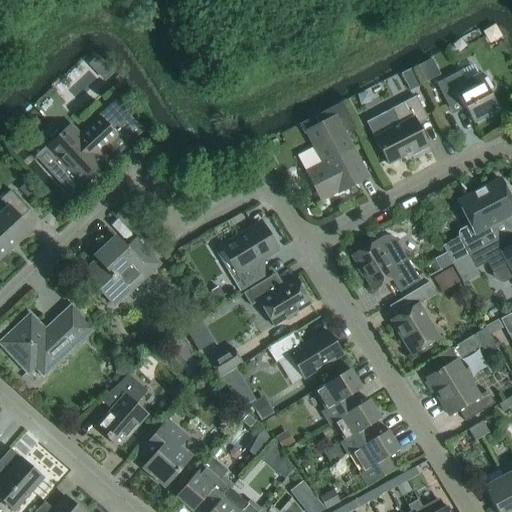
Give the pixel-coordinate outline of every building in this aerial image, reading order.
[(480,74),(479,74),(474,64),(460,71),(460,70),(436,83),(453,114),(465,107),(473,122),(499,109),(489,91),(494,88),(487,76),(482,78),(480,74)] [(416,96),(392,108),(366,122),(388,164),(412,152),(413,154),(429,146),(417,124),(428,119),(416,96)] [(71,125),(47,147),(57,158),(46,168),(61,184),(72,174),(82,185),(106,163),(96,152),(102,146),(103,148),(133,121),(116,102),(80,134),(71,125)] [(323,163),(306,172),(321,200),(338,191),(339,193),(368,177),(344,131),(336,116),(307,132),(314,146),(323,163)] [(493,224),(510,215),(511,213),(511,200),(500,178),(458,201),(472,229),(463,234),(461,239),(469,254),(500,237),(493,224)] [(7,206),(0,212),(0,259),(31,230),(21,218),(29,210),(10,189),(1,198),(7,206)] [(240,290),(263,276),(255,263),(278,249),(265,228),(255,226),(224,244),(237,265),(228,270),(240,290)] [(511,245),(509,247),(503,235),(500,237),(469,254),(476,267),(487,261),(493,272),(491,273),(495,279),(503,282),(511,276),(511,245)] [(159,264),(136,239),(126,248),(115,236),(94,256),(97,259),(83,272),(110,301),(115,306),(142,279),(159,264)] [(420,279),(407,258),(395,239),(392,237),(388,236),(384,236),(378,240),(377,240),(352,256),(372,290),(391,278),(400,292),(420,279)] [(466,254),(453,261),(464,282),(476,275),(466,254)] [(266,279),(243,293),(251,305),(259,300),(274,325),(310,303),(295,277),(273,290),(266,279)] [(429,281),(408,294),(415,305),(391,320),(412,354),(439,337),(419,304),(437,293),(429,281)] [(30,315),(1,342),(28,372),(40,361),(48,369),(92,329),(72,306),(45,331),(30,315)] [(511,312),(501,319),(509,334),(511,331),(511,312)] [(292,333),(267,348),(276,362),(290,354),(304,377),(342,354),(327,330),(300,346),(292,333)] [(461,342),(466,350),(478,343),(473,334),(461,342)] [(232,348),(210,361),(220,377),(243,363),(232,348)] [(479,395),(457,359),(451,348),(435,358),(441,368),(426,378),(449,415),(458,409),(465,420),(495,403),(487,390),(479,395)] [(322,411),(329,424),(330,424),(334,422),(333,421),(359,405),(352,394),(362,387),(350,368),(314,390),(325,408),(322,411)] [(116,405),(97,426),(106,434),(105,435),(118,446),(146,413),(136,404),(148,390),(129,374),(106,396),(116,405)] [(511,404),(511,401),(509,397),(499,404),(503,410),(511,404)] [(262,398),(252,404),(261,418),(271,412),(262,398)] [(369,399),(359,405),(333,421),(334,422),(344,439),(340,441),(349,455),(352,452),(378,436),(377,436),(370,424),(381,418),(369,399)] [(176,450),(184,441),(189,436),(169,418),(164,424),(140,452),(150,461),(139,473),(161,492),(188,460),(176,450)] [(489,432),(482,421),(475,425),(482,436),(489,432)] [(482,436),(475,425),(469,429),(475,440),(482,436)] [(388,429),(377,436),(378,436),(352,452),(363,470),(359,472),(367,485),(397,467),(396,466),(396,451),(399,449),(388,429)] [(286,430),(275,437),(283,448),(294,441),(286,430)] [(7,452),(0,459),(0,497),(14,510),(43,478),(20,457),(16,461),(7,452)] [(511,461),(499,468),(503,476),(511,492),(511,461)] [(210,511),(230,488),(233,485),(222,476),(219,479),(203,464),(175,496),(192,511),(200,502),(210,511)] [(419,474),(415,467),(415,466),(404,472),(408,479),(419,474)] [(406,481),(408,479),(404,472),(385,483),(389,490),(396,486),(406,481)] [(511,507),(511,492),(503,476),(483,486),(497,511),(506,511),(511,507)] [(406,481),(396,486),(401,496),(411,490),(406,481)] [(389,490),(385,483),(366,493),(370,500),(389,490)] [(247,503),(230,488),(210,511),(208,511),(257,511),(260,508),(250,499),(247,503)] [(320,497),(326,508),(339,501),(333,489),(320,497)] [(370,500),(366,493),(355,499),(359,506),(370,500)] [(35,511),(83,511),(65,496),(50,511),(48,511),(41,506),(35,511)] [(425,511),(418,499),(407,505),(410,511),(408,511),(425,511)] [(439,499),(423,508),(425,511),(450,511),(447,506),(444,508),(439,499)]
